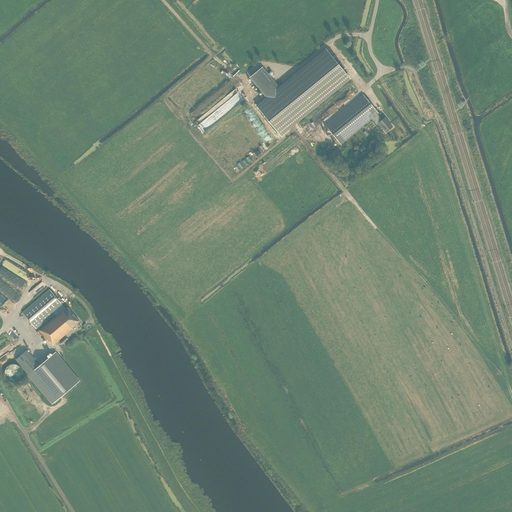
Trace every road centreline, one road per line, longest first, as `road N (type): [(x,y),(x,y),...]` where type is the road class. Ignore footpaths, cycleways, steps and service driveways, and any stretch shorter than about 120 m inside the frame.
road 1 (track): [(511,347),(441,120),(412,68),(391,69)]
road 2 (unknown): [(71,511),(0,397)]
